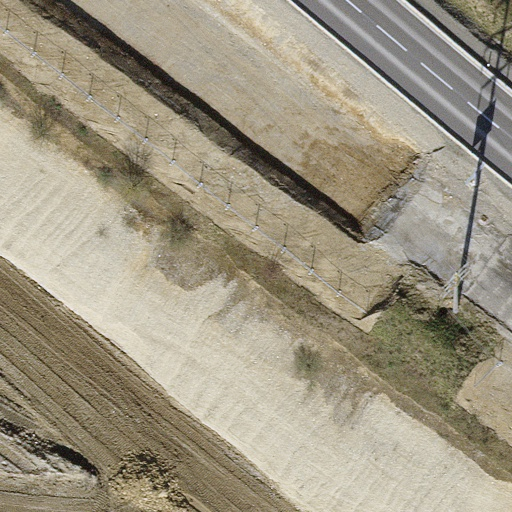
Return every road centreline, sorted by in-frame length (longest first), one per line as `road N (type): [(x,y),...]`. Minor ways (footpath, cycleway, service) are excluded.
road 1 (primary): [(150,0),(511,275)]
road 2 (primary): [(511,133),(349,0)]
